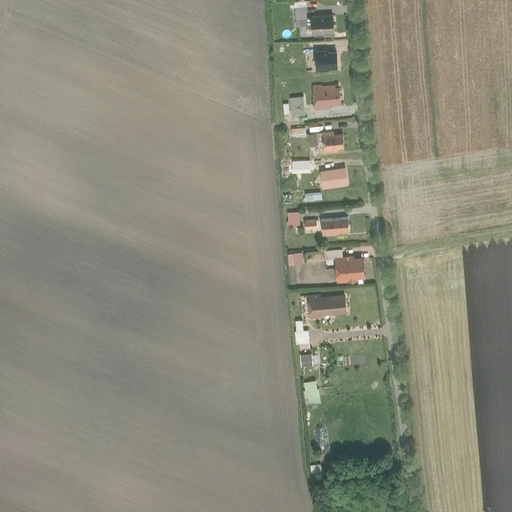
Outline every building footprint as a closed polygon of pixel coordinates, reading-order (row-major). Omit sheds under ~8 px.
[(310,5),(299,6),(300,25),(311,25),(310,5)] [(338,13),(316,14),(317,34),(340,32),(338,13)] [(329,49),(316,49),(317,70),(330,70),(330,67),(339,67),(338,49),(329,50),(329,49)] [(343,84),(315,87),(317,109),(332,108),(332,104),(345,103),(343,84)] [(307,95),(292,97),(294,121),(309,120),(307,95)] [(293,127),(294,134),(308,133),(308,126),(293,127)] [(325,153),(340,152),(340,147),(348,147),(347,133),(339,134),(338,130),(323,132),(324,144),(325,153)] [(323,132),(311,133),(312,145),(324,144),(323,132)] [(349,167),(323,170),(325,186),(351,182),(349,167)] [(327,200),(350,199),(350,192),(327,193),(327,200)] [(302,210),(290,212),(291,226),(304,225),(302,210)] [(352,216),(324,219),(326,234),(353,231),(352,216)] [(319,219),(307,220),(307,229),(320,228),(319,219)] [(344,247),(327,249),(327,259),(338,258),(345,257),(344,247)] [(290,253),(290,263),(306,262),(305,251),(290,253)] [(345,257),(338,258),(340,279),(369,277),(367,255),(345,257)] [(323,294),(311,295),(313,317),(327,316),(327,314),(349,312),(348,293),(323,295),(323,294)] [(307,320),(298,320),(299,329),(307,329),(307,320)] [(299,329),(296,330),(297,342),(302,342),(313,341),(312,328),(307,329),(299,329)] [(315,352),(302,353),(303,365),(316,364),(315,352)] [(320,380),(305,382),(309,403),(323,401),(320,380)]
